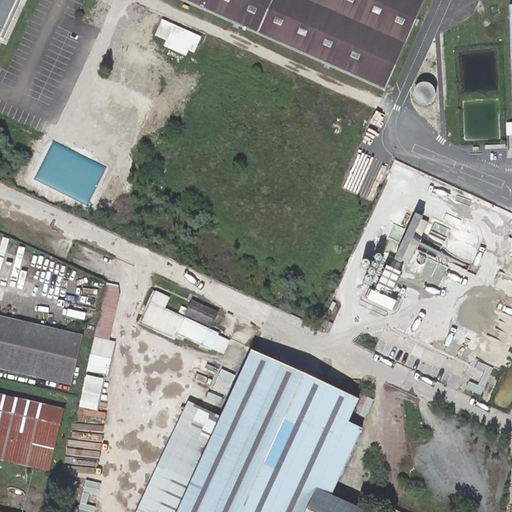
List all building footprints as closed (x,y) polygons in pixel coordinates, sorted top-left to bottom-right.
[(0,0),(0,42),(19,0),(0,0)] [(110,0),(102,0),(100,10),(107,13),(109,6),(130,13),(128,21),(150,28),(155,14),(110,0)] [(171,0),(381,92),(421,0),(171,0)] [(161,21),(157,36),(167,40),(165,47),(195,57),(202,34),(161,21)] [(420,84),(415,87),(414,90),(413,93),(413,96),(414,100),(417,104),(420,106),(425,107),(428,106),(433,104),(435,100),(436,94),(436,91),(434,87),(430,85),(428,84),(422,83),(420,84)] [(418,239),(422,241),(431,220),(416,214),(392,269),(404,273),(418,239)] [(89,372),(108,376),(115,341),(111,340),(121,287),(106,284),(89,372)] [(167,299),(152,291),(137,324),(169,339),(171,335),(216,356),(223,341),(178,320),(179,316),(163,309),(167,299)] [(193,300),(186,316),(212,327),(219,312),(193,300)] [(0,365),(72,383),(84,334),(0,313),(0,365)] [(328,468),(349,424),(359,402),(251,353),(221,418),(328,468)] [(85,376),(80,409),(99,412),(103,379),(85,376)] [(67,407),(0,391),(0,456),(54,469),(67,407)] [(194,406),(144,511),(176,511),(193,477),(221,418),(194,406)] [(307,511),(328,468),(221,418),(193,477),(176,511),(307,511)] [(328,468),(343,475),(364,431),(349,424),(328,468)] [(367,511),(333,496),(343,475),(328,468),(307,511),(367,511)]
